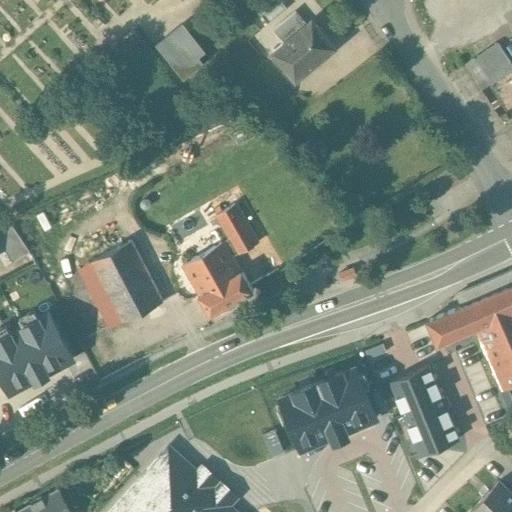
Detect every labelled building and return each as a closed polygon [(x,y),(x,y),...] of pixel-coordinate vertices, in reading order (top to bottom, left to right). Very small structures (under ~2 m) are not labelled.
[(263,0),(259,0),(243,14),(251,23),(269,8),(263,0)] [(286,1),(255,27),(268,43),(279,33),(286,41),(305,25),(286,1)] [(286,41),(273,51),(296,79),(335,46),(312,19),(305,25),(286,41)] [(202,51),(188,33),(167,50),(159,41),(157,43),(184,76),(201,62),(196,56),(202,51)] [(511,64),(497,42),(475,56),(493,84),(511,71),(511,64)] [(228,238),(182,264),(200,294),(199,295),(210,313),(253,289),(233,255),(259,240),(237,201),(214,214),(228,238)] [(0,248),(7,259),(22,250),(4,222),(0,224),(0,248)] [(131,240),(91,261),(123,321),(163,300),(131,240)] [(511,283),(427,320),(438,345),(439,346),(444,344),(443,342),(476,328),(511,312),(511,283)] [(50,299),(0,325),(0,368),(10,388),(78,353),(50,299)] [(511,312),(476,328),(484,347),(500,383),(503,391),(511,386),(511,312)] [(460,438),(429,364),(387,381),(418,455),(460,438)] [(356,366),(282,397),(303,447),(377,416),(356,366)] [(168,441),(104,511),(240,511),(232,505),(241,496),(228,484),(213,472),(202,462),(197,467),(168,441)] [(511,494),(498,481),(471,510),(472,511),(507,511),(511,507),(511,494)] [(72,511),(59,488),(15,511),(72,511)]
